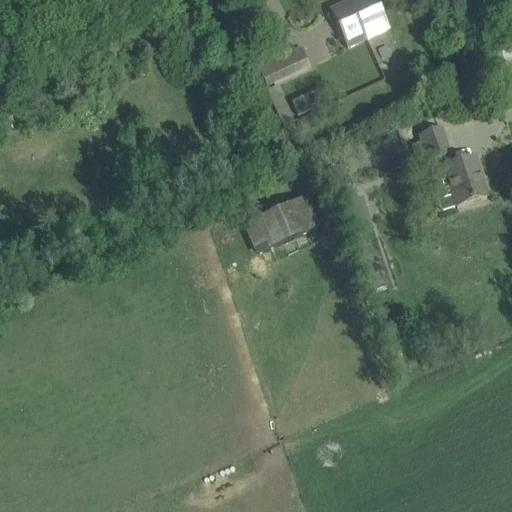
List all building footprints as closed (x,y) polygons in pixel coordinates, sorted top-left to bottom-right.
[(347,50),(366,41),(389,30),(375,0),(363,0),(331,15),(347,50)] [(266,87),(309,67),(301,49),(257,69),(266,87)] [(314,93),(291,104),(297,117),(320,106),(314,93)] [(417,166),(427,162),(428,164),(439,160),(455,209),(486,199),(473,160),(451,168),(447,157),(449,157),(440,130),(419,137),(421,143),(411,146),(417,166)] [(317,230),(304,200),(243,227),(256,257),(317,230)] [(360,202),(341,208),(347,227),(351,226),(353,234),(365,231),(362,222),(366,221),(360,202)]
